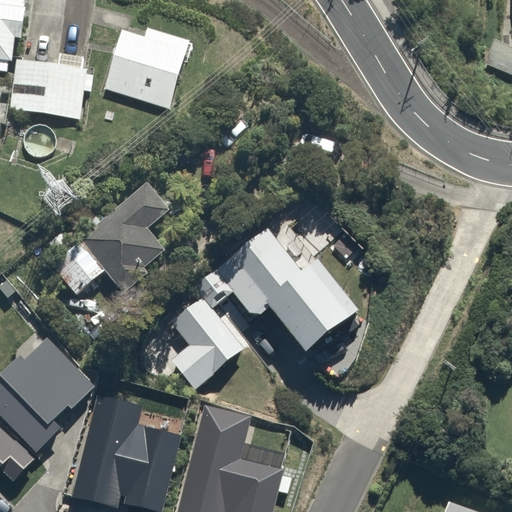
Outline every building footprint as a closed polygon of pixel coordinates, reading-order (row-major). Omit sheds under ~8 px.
[(27,0),(0,0),(0,71),(15,74),(18,57),(27,0)] [(186,46),(120,27),(102,90),(168,109),(186,46)] [(49,62),(18,57),(15,74),(9,112),(78,123),(83,91),(94,93),(98,69),(83,67),(85,58),(50,52),(49,62)] [(109,267),(127,288),(170,250),(152,230),(172,211),(140,176),(48,258),(80,293),(109,267)] [(284,211),(200,279),(220,304),(231,295),(248,316),(263,305),(302,353),(360,305),(284,211)] [(245,343),(198,293),(165,323),(184,344),(167,359),(195,389),(245,343)] [(21,357),(0,377),(0,414),(38,453),(63,429),(54,421),(70,406),(73,410),(96,388),(48,340),(25,362),(21,357)] [(144,407),(98,396),(72,498),(118,509),(122,496),(127,497),(125,504),(153,511),(164,511),(183,437),(139,426),(144,407)] [(275,511),(286,470),(242,459),(252,418),(204,404),(176,511),(275,511)] [(0,471),(1,471),(14,483),(34,461),(0,429),(0,471)]
